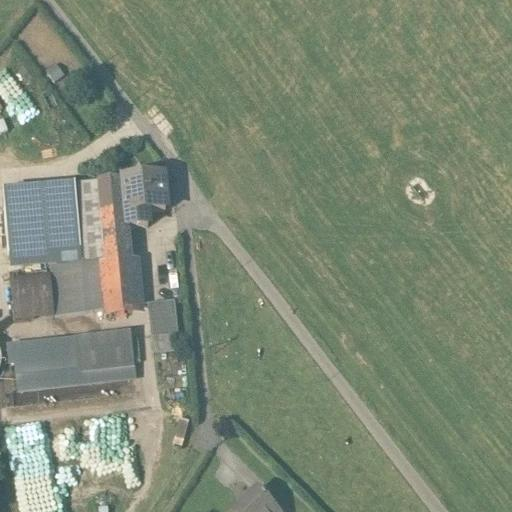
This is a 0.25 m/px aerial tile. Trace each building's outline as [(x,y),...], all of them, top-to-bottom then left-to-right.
[(163,182),(75,188),(83,267),(51,271),(56,317),(99,312),(101,324),(145,319),(139,263),(130,264),(126,230),(148,228),(146,215),(166,213),(163,182)] [(9,273),(81,266),(73,188),(1,194),(9,273)] [(179,355),(174,304),(147,307),(153,357),(179,355)] [(134,381),(129,340),(5,355),(7,374),(18,372),(20,394),(134,381)] [(275,511),(257,494),(238,511),(275,511)]
